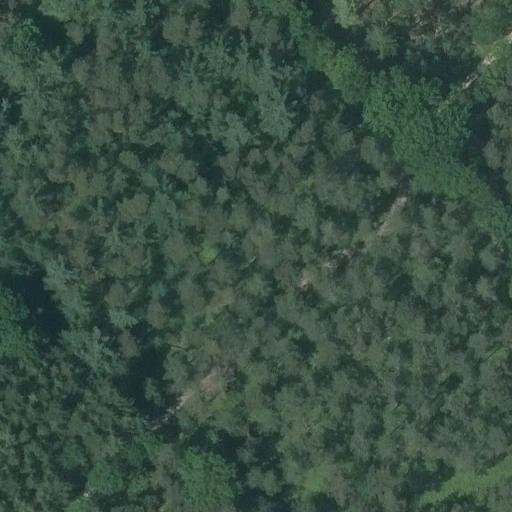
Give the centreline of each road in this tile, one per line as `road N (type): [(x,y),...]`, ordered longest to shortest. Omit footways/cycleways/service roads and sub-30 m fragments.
road 1 (track): [(408,158),(375,214),(274,287),(218,363),(137,444)]
road 2 (track): [(408,158),(415,132),(511,37)]
road 3 (track): [(511,261),(408,158)]
road 4 (track): [(137,444),(169,450),(246,511)]
